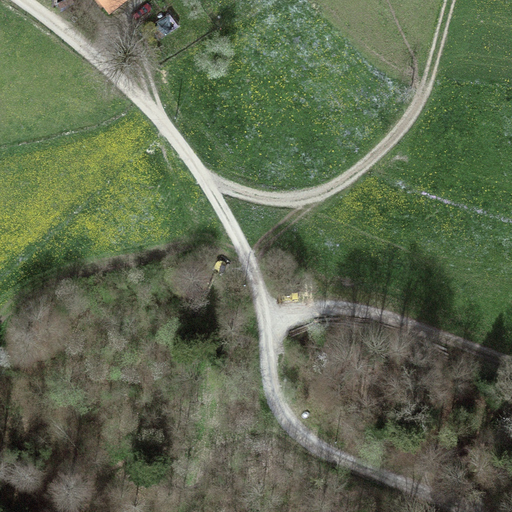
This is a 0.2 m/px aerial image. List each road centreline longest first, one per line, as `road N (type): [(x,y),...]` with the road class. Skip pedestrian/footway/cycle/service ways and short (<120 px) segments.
road 1 (track): [(203,179),(250,200),(284,203),(345,184),(419,102),(446,0)]
road 2 (track): [(265,332),(336,310),(511,366)]
